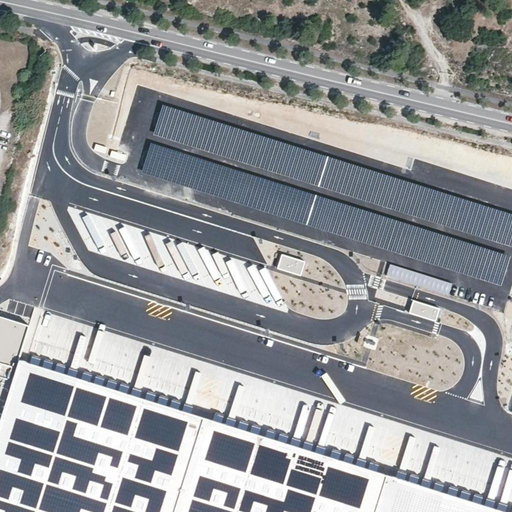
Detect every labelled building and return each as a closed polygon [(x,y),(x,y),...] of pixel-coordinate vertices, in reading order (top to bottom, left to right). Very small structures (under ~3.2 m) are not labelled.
[(510,234),(511,226),(503,223),(501,232),(510,234)] [(47,251),(62,254),(67,230),(52,227),(47,251)] [(509,261),(511,252),(503,250),(500,259),(509,261)] [(48,345),(45,354),(54,356),(57,347),(48,345)] [(508,511),(21,358),(0,423),(0,511),(508,511)]
